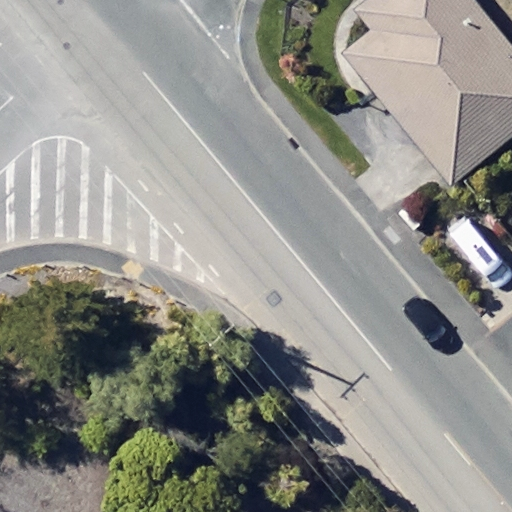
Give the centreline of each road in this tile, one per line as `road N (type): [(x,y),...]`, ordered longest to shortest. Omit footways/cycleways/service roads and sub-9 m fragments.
road 1 (tertiary): [(104,18),(511,511)]
road 2 (residential): [(0,109),(104,18)]
